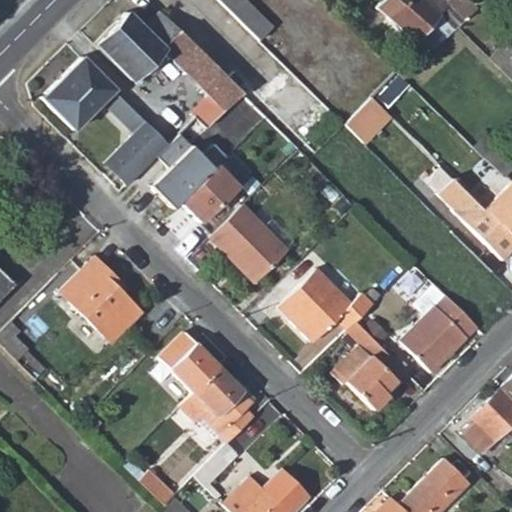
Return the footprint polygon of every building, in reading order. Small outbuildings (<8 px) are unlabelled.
[(273,26),(246,0),(228,0),(223,5),(259,40),(273,26)] [(438,15),(454,29),(456,26),(463,19),(443,0),(380,0),(375,7),(414,41),(438,15)] [(443,0),(463,19),(477,5),(471,0),(443,0)] [(207,98),(221,113),(240,93),(236,89),(225,78),(194,46),(158,12),(140,29),(124,14),(93,44),(109,59),(129,80),(142,68),(148,73),(162,59),(157,53),(161,50),(207,98)] [(429,53),(454,29),(438,15),(414,41),(429,53)] [(511,33),(488,56),(499,67),(511,54),(511,33)] [(403,55),(414,68),(429,53),(414,41),(403,55)] [(511,54),(499,67),(511,79),(511,54)] [(69,130),(110,90),(79,57),(37,97),(69,130)] [(243,82),(232,71),(225,78),(236,89),(243,82)] [(278,89),(264,103),(292,131),(321,102),(293,74),(285,82),(286,83),(279,90),(278,89)] [(285,82),(278,89),(279,90),(286,83),(285,82)] [(132,136),(101,164),(123,185),(164,146),(118,98),(106,109),(132,136)] [(186,117),(201,132),(221,113),(207,98),(186,117)] [(362,142),(390,116),(371,98),(344,125),(362,142)] [(157,196),(169,209),(177,202),(215,165),(224,156),(211,143),(199,156),(177,134),(154,156),(165,168),(176,178),(157,196)] [(511,162),(495,145),(484,156),(503,175),(511,165),(511,162)] [(215,165),(177,202),(198,223),(236,186),(215,165)] [(176,178),(165,168),(147,185),(157,196),(176,178)] [(501,258),(511,248),(511,239),(496,223),(482,209),(474,201),(463,190),(450,177),(437,192),(454,209),(452,211),(501,258)] [(511,184),(509,182),(482,209),(496,223),(511,239),(511,184)] [(262,228),(240,204),(206,237),(253,284),(286,251),(284,249),(291,242),(270,220),(262,228)] [(138,313),(118,293),(110,286),(115,280),(91,257),(56,292),(106,344),(138,313)] [(335,321),(344,330),(354,320),(381,294),(372,286),(362,296),(360,295),(349,306),(314,271),(278,308),(312,343),(335,321)] [(0,273),(0,296),(11,285),(0,273)] [(123,289),(115,280),(110,286),(118,293),(123,289)] [(431,371),(477,327),(431,282),(421,291),(434,304),(398,340),(431,371)] [(16,330),(7,320),(0,327),(0,346),(14,361),(27,348),(13,333),(16,330)] [(372,410),(388,395),(383,390),(404,370),(354,320),(344,330),(355,341),(329,367),(372,410)] [(155,359),(190,393),(216,367),(181,333),(155,359)] [(215,434),(224,443),(250,414),(243,407),(249,401),(239,391),(234,396),(228,389),(232,384),(216,367),(190,393),(176,407),(193,423),(198,418),(206,411),(223,426),(215,434)] [(388,395),(408,375),(404,370),(383,390),(388,395)] [(511,374),(499,388),(511,400),(511,374)] [(239,391),(232,384),(228,389),(234,396),(239,391)] [(511,400),(499,388),(468,419),(471,422),(460,433),(481,454),(511,422),(511,400)] [(198,418),(215,434),(223,426),(206,411),(198,418)] [(235,455),(224,443),(191,476),(202,487),(208,481),(235,455)] [(441,457),(395,504),(403,511),(440,511),(468,484),(441,457)] [(137,478),(165,504),(174,494),(176,492),(149,466),(137,478)] [(247,474),(219,503),(228,511),(287,511),(303,496),(277,470),(259,487),(247,474)] [(220,493),(208,481),(202,487),(214,498),(220,493)] [(191,511),(174,494),(165,504),(164,505),(162,507),(160,509),(163,511),(191,511)] [(403,511),(395,504),(388,497),(372,511),(403,511)] [(228,511),(219,503),(217,501),(212,506),(217,510),(214,511),(228,511)]
